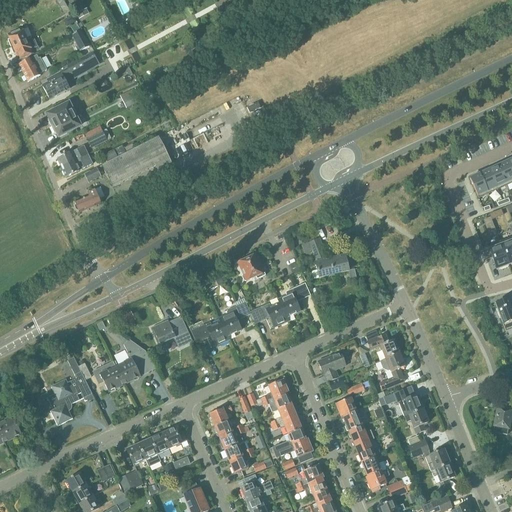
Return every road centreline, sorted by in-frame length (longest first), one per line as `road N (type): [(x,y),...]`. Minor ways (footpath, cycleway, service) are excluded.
road 1 (secondary): [(322,153),(103,278)]
road 2 (residential): [(103,278),(0,56)]
road 3 (secondary): [(115,296),(330,186)]
road 4 (secondary): [(511,61),(343,142)]
road 5 (secondary): [(350,176),(511,100)]
road 6 (residential): [(360,511),(294,354)]
road 7 (residential): [(39,469),(180,404)]
road 8 (residential): [(180,404),(294,354)]
road 9 (residential): [(490,511),(446,399)]
road 10 (residential): [(294,354),(404,306)]
